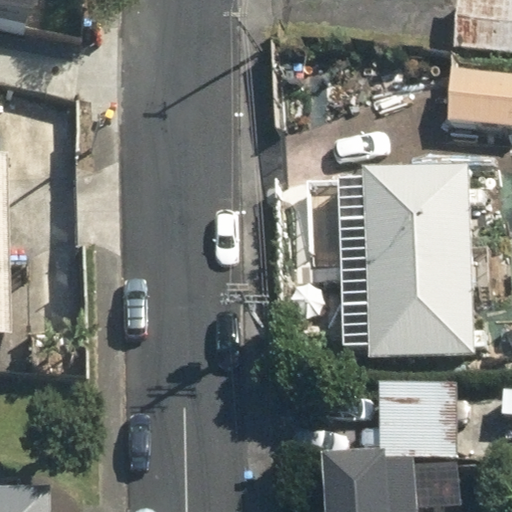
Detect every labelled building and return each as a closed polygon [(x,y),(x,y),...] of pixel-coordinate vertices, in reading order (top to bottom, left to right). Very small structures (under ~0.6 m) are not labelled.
[(0,0),(0,12),(35,18),(37,0),(0,0)] [(470,0),(470,4),(455,3),(453,59),(511,60),(511,5),(511,0),(470,0)] [(511,94),(445,90),(442,137),(511,141),(511,94)] [(474,374),(470,186),(366,188),(370,376),(474,374)] [(455,395),(380,395),(379,467),(455,467),(455,395)] [(419,511),(419,485),(393,485),(320,486),(320,511),(419,511)]
